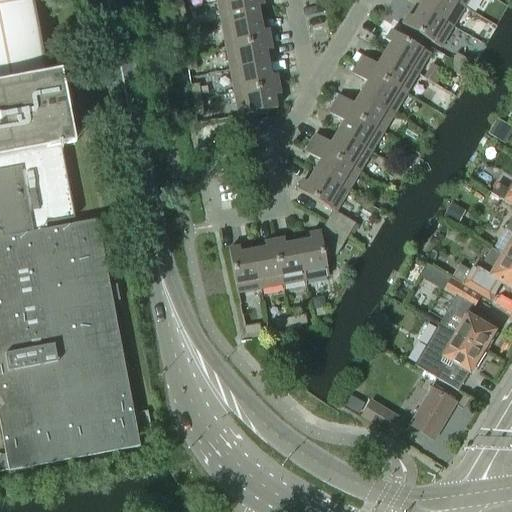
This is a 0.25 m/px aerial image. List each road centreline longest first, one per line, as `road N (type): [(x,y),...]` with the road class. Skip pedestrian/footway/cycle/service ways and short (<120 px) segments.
road 1 (secondary): [(462,501),(391,500),(303,456),(242,397),(163,273)]
road 2 (secondary): [(163,273),(162,301),(185,382),(209,429),(259,484),(300,511)]
road 3 (secondary): [(163,273),(106,0)]
road 4 (residential): [(268,137),(204,149),(220,226),(283,214)]
